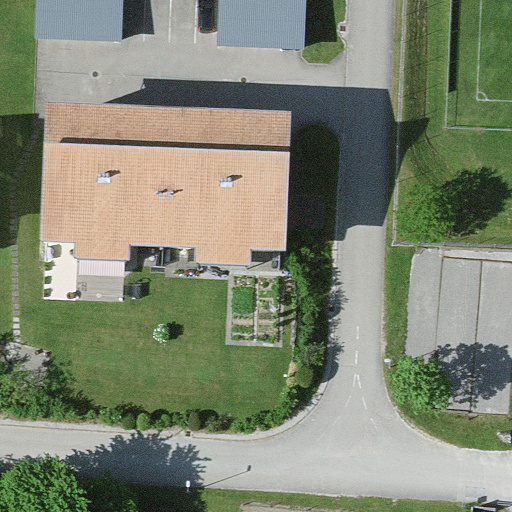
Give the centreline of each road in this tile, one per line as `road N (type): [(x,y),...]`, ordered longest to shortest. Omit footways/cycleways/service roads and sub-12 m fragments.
road 1 (residential): [(363,474),(381,0)]
road 2 (residential): [(0,451),(363,474)]
road 3 (residential): [(363,474),(511,497)]
